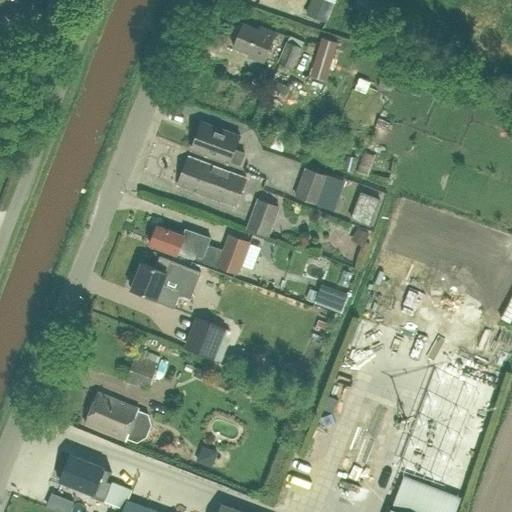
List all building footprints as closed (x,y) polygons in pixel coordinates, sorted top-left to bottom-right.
[(28,0),(0,0),(0,10),(22,19),(28,0)] [(258,30),(242,23),(233,48),(248,54),(247,56),(264,63),(276,33),(260,26),(258,30)] [(315,75),(330,80),(343,40),(328,35),(315,75)] [(302,47),(288,41),(278,63),(293,69),(302,47)] [(356,85),(370,89),(373,77),(359,73),(356,85)] [(240,136),(202,122),(191,150),(229,164),(230,161),(240,165),(244,153),(234,150),(240,136)] [(246,178),(188,157),(178,186),(235,207),(246,178)] [(327,176),(305,168),(294,197),(317,205),(327,176)] [(279,208),(257,200),(246,229),(267,237),(279,208)] [(183,235),(157,226),(149,245),(177,255),(179,248),(195,254),(193,259),(237,275),(249,243),(228,235),(222,252),(207,246),(210,238),(185,230),(183,235)] [(189,268),(159,256),(155,268),(142,263),(137,276),(135,275),(132,276),(129,284),(130,286),(133,287),(132,290),(155,299),(154,301),(174,308),(189,268)] [(348,294),(322,284),(315,303),(341,313),(348,294)] [(224,330),(202,321),(190,351),(212,360),(224,330)] [(138,348),(126,381),(149,390),(159,363),(145,358),(148,351),(138,348)] [(139,409),(98,392),(85,424),(126,441),(126,439),(137,443),(146,438),(151,425),(148,414),(138,410),(139,409)] [(386,429),(397,418),(381,403),(370,415),(386,429)] [(94,493),(101,496),(106,480),(110,470),(104,468),(104,467),(70,455),(60,481),(94,493)] [(395,500),(442,511),(449,511),(459,475),(406,461),(395,500)] [(132,489),(106,480),(101,496),(105,498),(104,499),(124,507),(122,511),(397,511),(390,509),(388,511),(243,511),(221,504),(218,511),(160,511),(128,500),(132,489)] [(69,511),(73,502),(52,495),(47,508),(58,511),(69,511)]
